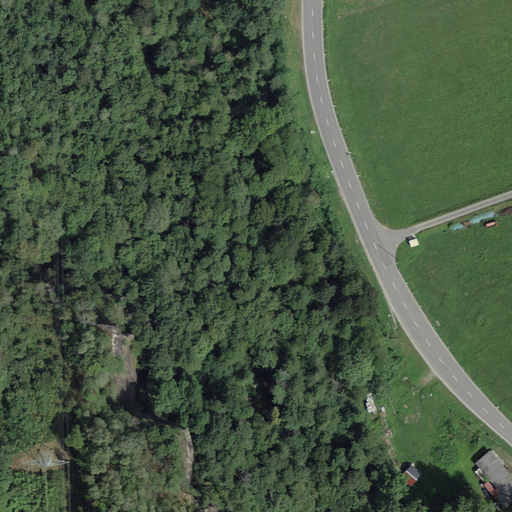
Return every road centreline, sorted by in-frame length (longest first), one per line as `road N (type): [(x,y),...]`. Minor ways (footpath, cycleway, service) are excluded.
road 1 (secondary): [(511,435),(441,362),(373,243),(318,89),(313,0)]
road 2 (track): [(373,243),(511,194)]
